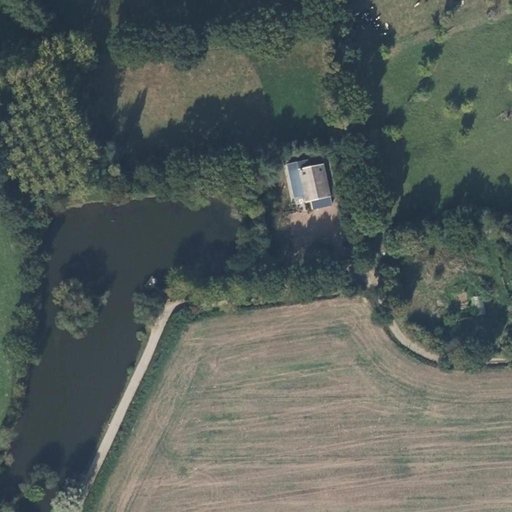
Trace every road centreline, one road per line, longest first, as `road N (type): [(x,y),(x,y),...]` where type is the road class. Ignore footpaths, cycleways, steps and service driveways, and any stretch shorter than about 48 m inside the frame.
road 1 (track): [(75,511),(159,315),(175,304),(367,279)]
road 2 (track): [(323,31),(0,74)]
road 3 (track): [(511,360),(414,351),(367,279),(363,245)]
